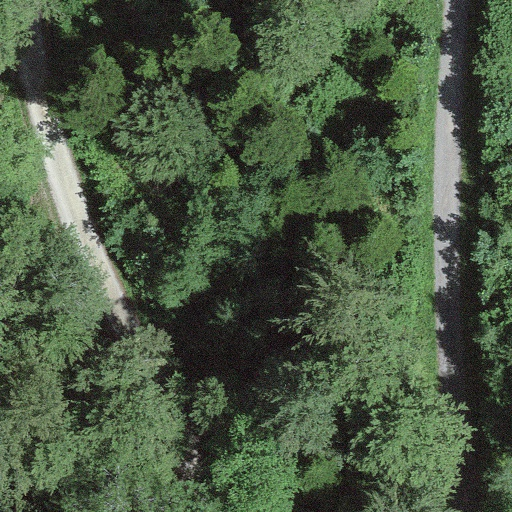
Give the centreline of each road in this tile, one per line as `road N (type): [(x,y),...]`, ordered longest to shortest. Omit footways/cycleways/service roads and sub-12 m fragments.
road 1 (track): [(32,0),(41,120),(229,463),(242,511)]
road 2 (track): [(468,511),(438,375),(465,0)]
